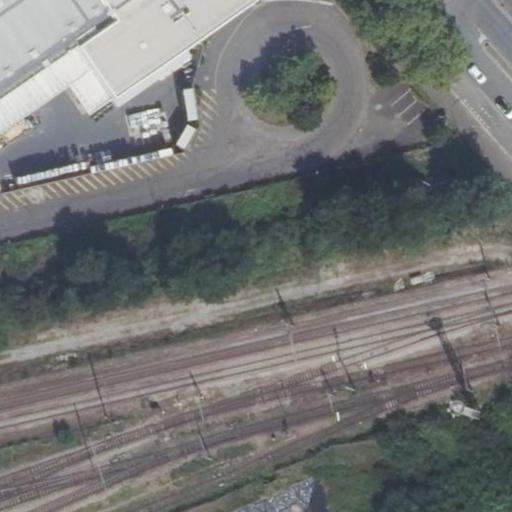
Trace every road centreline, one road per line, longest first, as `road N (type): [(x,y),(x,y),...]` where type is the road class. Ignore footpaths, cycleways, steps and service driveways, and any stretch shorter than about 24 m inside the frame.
road 1 (unclassified): [(279,147),(304,143),(340,110),(342,62),(309,26),(260,24),(224,57),(222,106),(255,141)]
road 2 (unclassified): [(0,225),(177,186),(255,141)]
